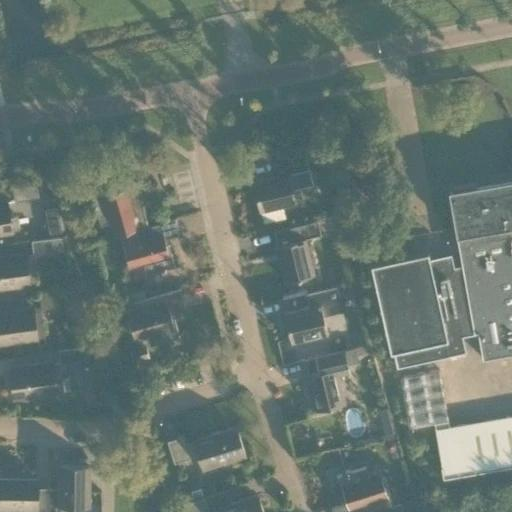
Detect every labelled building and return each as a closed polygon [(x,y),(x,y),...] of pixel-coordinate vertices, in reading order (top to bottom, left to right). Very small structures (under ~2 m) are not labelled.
[(290,174),(308,169),(305,155),(274,162),(277,176),(252,183),(259,211),(296,202),(290,174)] [(511,177),(475,184),(475,183),(452,187),(452,188),(448,189),(461,265),(453,266),(450,253),(429,258),(427,251),(370,263),(390,351),(393,351),(396,366),(465,351),(462,336),(477,332),(482,358),(511,352),(511,177)] [(115,221),(118,234),(148,226),(141,199),(154,196),(149,179),(92,195),(95,204),(92,205),(94,210),(96,210),(100,225),(115,221)] [(12,188),(14,201),(37,197),(35,185),(12,188)] [(12,231),(19,229),(17,216),(8,218),(6,202),(0,203),(0,233),(12,232),(12,231)] [(148,226),(118,234),(126,264),(141,260),(145,274),(160,270),(161,272),(166,271),(166,268),(175,266),(167,237),(180,234),(175,219),(148,226)] [(49,233),(62,231),(60,220),(47,222),(49,233)] [(316,221),(305,224),(274,231),(277,245),(275,246),(285,282),(315,275),(306,239),(320,235),(316,221)] [(31,240),(33,254),(62,250),(61,236),(31,240)] [(350,244),(351,255),(371,252),(369,241),(350,244)] [(0,257),(0,288),(37,283),(36,270),(28,271),(25,254),(0,257)] [(321,305),(340,300),(337,286),(306,294),(309,307),(284,313),(291,343),(328,334),(321,305)] [(171,307),(184,304),(180,289),(124,305),(132,334),(145,330),(149,345),(165,341),(165,343),(172,341),(171,339),(180,336),(171,307)] [(39,295),(41,309),(72,305),(70,291),(39,295)] [(45,336),(43,324),(41,308),(0,313),(0,344),(37,339),(37,337),(45,336)] [(369,344),(356,347),(359,360),(372,357),(369,344)] [(133,361),(149,357),(146,346),(130,350),(133,361)] [(58,350),(60,363),(84,360),(82,347),(58,350)] [(349,371),(347,365),(359,362),(359,360),(356,347),(305,360),(308,374),(306,374),(315,411),(345,403),(337,374),(349,371)] [(71,391),(69,378),(54,379),(52,363),(10,368),(14,399),(56,394),(56,393),(71,391)] [(411,427),(434,423),(448,420),(439,368),(402,375),(411,427)] [(98,407),(113,402),(109,390),(94,395),(98,407)] [(511,415),(449,427),(448,420),(434,423),(442,465),(440,465),(442,477),(511,464),(511,415)] [(384,434),(393,431),(390,420),(381,422),(384,434)] [(200,452),(205,468),(243,456),(234,428),(196,440),(197,441),(187,444),(184,436),(168,441),(175,463),(191,458),(190,455),(200,452)] [(397,446),(395,441),(391,439),(386,440),(384,445),(386,449),(390,452),(395,450),(397,446)] [(60,488),(48,488),(47,511),(59,511),(60,507),(87,507),(88,467),(60,466),(60,488)] [(368,511),(392,505),(383,476),(369,481),(365,466),(349,471),(349,470),(344,471),(344,473),(335,476),(344,504),(330,509),(330,511),(368,511)] [(47,511),(48,488),(37,488),(37,480),(0,479),(0,508),(23,508),(23,511),(47,511)] [(403,496),(412,493),(408,481),(399,483),(403,496)] [(260,511),(256,496),(232,504),(228,490),(184,504),(186,511),(260,511)] [(368,511),(402,511),(399,503),(392,505),(368,511)]
